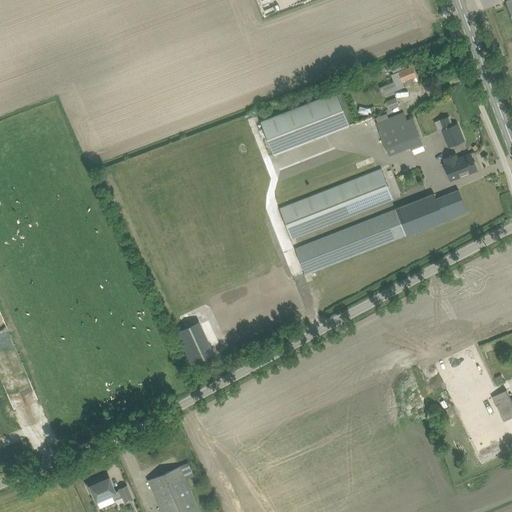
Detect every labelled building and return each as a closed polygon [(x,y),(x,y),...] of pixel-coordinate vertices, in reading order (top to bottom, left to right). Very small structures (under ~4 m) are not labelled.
[(394,81),(380,87),(383,95),(405,86),(403,81),(412,77),(416,76),(411,63),(408,64),(409,67),(402,70),(398,71),(391,75),(394,81)] [(336,91),(260,121),(273,155),(349,125),(336,91)] [(396,97),(386,101),(389,109),(399,105),(396,97)] [(449,115),(439,119),(442,129),(449,146),(464,140),(457,123),(453,125),(449,115)] [(115,168),(174,310),(290,262),(272,217),(273,217),(268,205),(277,201),(242,116),(208,130),(214,143),(207,145),(212,158),(209,159),(216,165),(212,167),(230,210),(229,209),(213,227),(221,224),(227,237),(210,257),(165,148),(115,168)] [(407,119),(379,130),(389,155),(410,147),(411,149),(424,144),(413,117),(407,119)] [(444,163),(450,180),(477,170),(476,168),(477,167),(475,162),(474,161),(470,153),(458,158),(456,154),(444,158),(446,163),(444,163)] [(279,207),(292,239),(394,199),(381,167),(279,207)] [(295,247),(306,274),(467,211),(458,190),(440,197),(438,192),(337,231),(295,247)] [(281,298),(251,310),(257,326),(287,313),(281,298)] [(176,331),(191,365),(214,354),(199,320),(176,331)] [(501,374),(495,377),(497,383),(504,381),(501,374)] [(432,386),(425,389),(427,396),(435,394),(432,386)] [(492,396),(504,421),(511,417),(511,396),(511,397),(507,389),(492,396)] [(453,424),(447,426),(451,438),(457,436),(453,424)] [(148,480),(162,511),(199,511),(186,479),(193,476),(188,463),(148,480)] [(123,496),(125,502),(133,499),(127,485),(119,488),(120,489),(115,491),(109,477),(98,482),(97,480),(87,484),(90,492),(92,491),(97,501),(112,494),(114,500),(123,496)]
